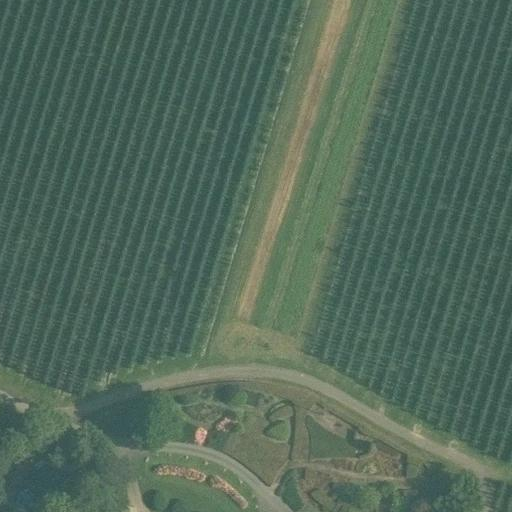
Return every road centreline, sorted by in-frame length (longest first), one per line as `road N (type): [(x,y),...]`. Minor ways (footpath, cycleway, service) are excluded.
road 1 (track): [(252,371),(371,0)]
road 2 (track): [(458,462),(311,382),(252,371)]
road 3 (track): [(58,425),(139,390),(252,371)]
